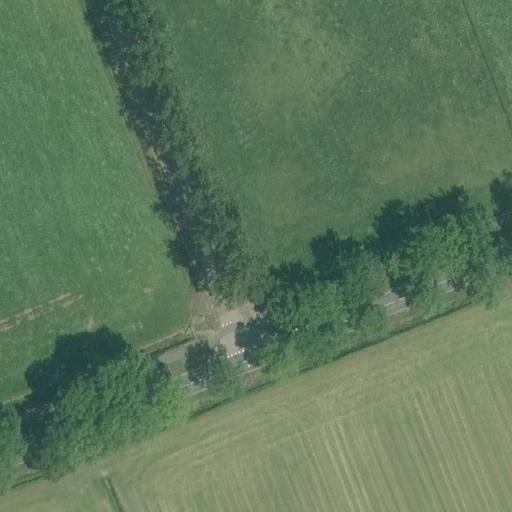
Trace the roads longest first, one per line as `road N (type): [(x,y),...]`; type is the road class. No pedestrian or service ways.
road 1 (unclassified): [(259,350),(118,0)]
road 2 (tertiary): [(0,455),(259,350)]
road 3 (tertiary): [(259,350),(511,248)]
